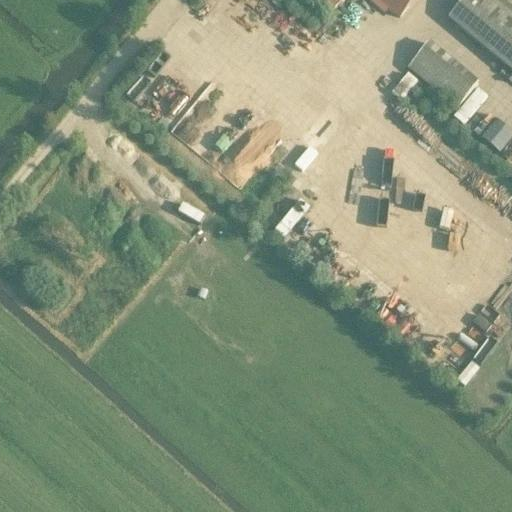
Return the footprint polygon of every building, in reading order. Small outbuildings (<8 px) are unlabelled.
[(377,0),(400,20),(417,0),(377,0)] [(511,9),(500,0),(465,0),(448,21),(511,74),(511,9)] [(478,85),(429,44),(407,71),(456,112),(478,85)] [(401,100),(415,83),(407,77),(393,94),(401,100)] [(151,115),(163,93),(144,82),(131,104),(151,115)] [(478,93),(454,121),(463,128),(486,100),(478,93)] [(489,117),(474,136),(480,141),(495,122),(489,117)] [(511,143),(500,158),(506,163),(511,156),(511,143)] [(48,190),(36,207),(50,217),(62,200),(48,190)] [(303,201),(277,233),(286,241),(312,209),(303,201)]
